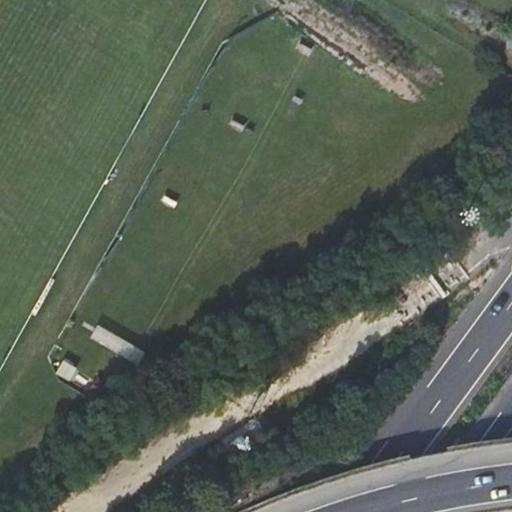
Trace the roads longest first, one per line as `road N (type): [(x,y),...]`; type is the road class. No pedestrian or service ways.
road 1 (motorway): [(511,303),(357,511)]
road 2 (motorway): [(511,476),(344,511)]
